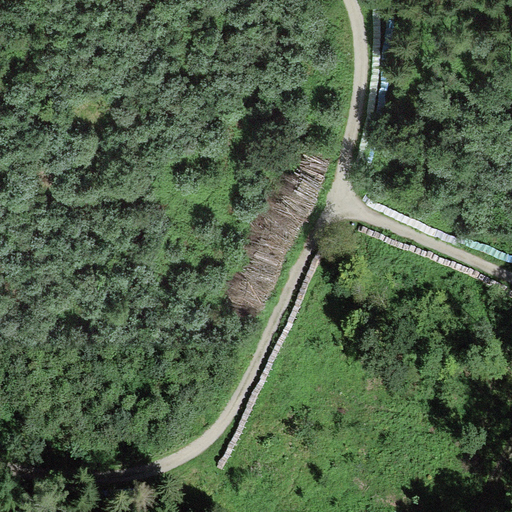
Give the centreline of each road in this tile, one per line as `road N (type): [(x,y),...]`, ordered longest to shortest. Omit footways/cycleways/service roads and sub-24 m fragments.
road 1 (track): [(349,0),(358,84),(330,196),(234,401),(183,456),(117,480),(0,471)]
road 2 (track): [(330,196),(511,279)]
